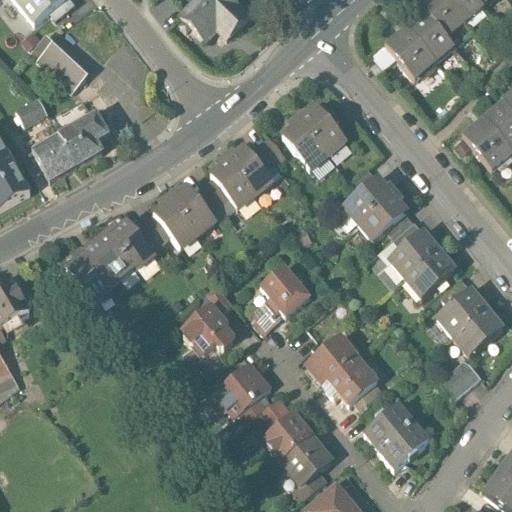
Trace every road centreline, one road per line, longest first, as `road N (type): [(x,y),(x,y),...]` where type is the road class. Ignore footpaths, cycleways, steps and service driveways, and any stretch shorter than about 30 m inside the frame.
road 1 (residential): [(511,361),(393,500),(281,367)]
road 2 (residential): [(315,31),(511,255)]
road 3 (tertiary): [(0,253),(217,120)]
road 4 (residential): [(217,120),(117,0)]
road 5 (tertiary): [(217,120),(315,31)]
